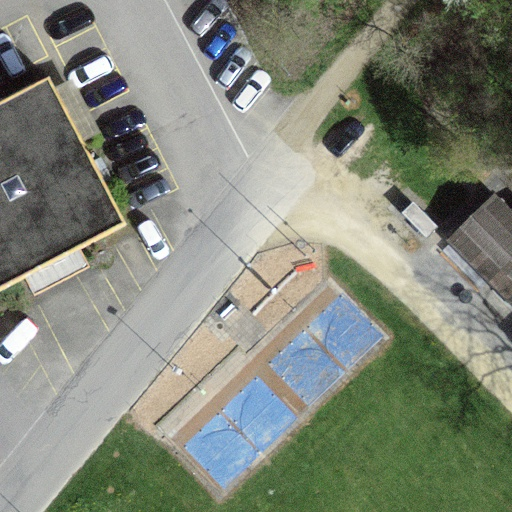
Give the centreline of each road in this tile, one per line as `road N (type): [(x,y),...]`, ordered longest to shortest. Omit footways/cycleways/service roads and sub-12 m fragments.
road 1 (unclassified): [(12,511),(260,186),(136,0)]
road 2 (track): [(401,0),(314,102),(260,186),(365,235),(511,385)]
